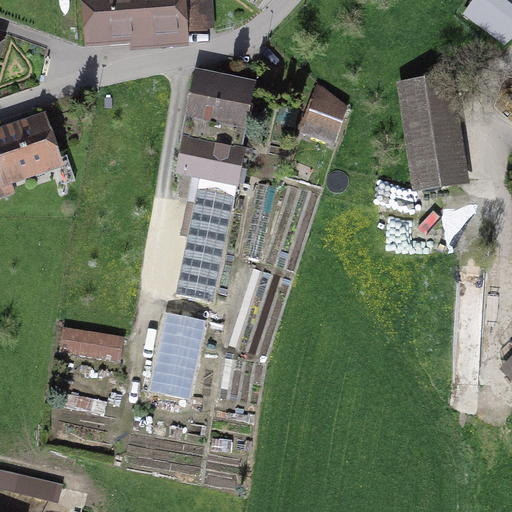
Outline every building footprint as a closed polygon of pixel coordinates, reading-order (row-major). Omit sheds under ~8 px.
[(89,0),(92,40),(205,32),(202,0),(89,0)] [(501,38),(511,23),(511,0),(484,0),(472,17),(501,38)] [(234,142),(236,143),(247,89),(200,80),(189,133),(234,142)] [(456,181),(442,82),(402,88),(417,187),(456,181)] [(318,85),(301,130),(332,141),(345,107),(318,85)] [(0,129),(0,160),(6,177),(54,161),(38,117),(0,129)] [(238,169),(251,172),(256,151),(233,147),(234,142),(189,133),(181,173),(200,176),(175,295),(214,303),(238,180),(236,180),(238,169)] [(259,183),(243,254),(261,258),(276,187),(259,183)] [(190,400),(206,322),(165,313),(149,392),(190,400)]
